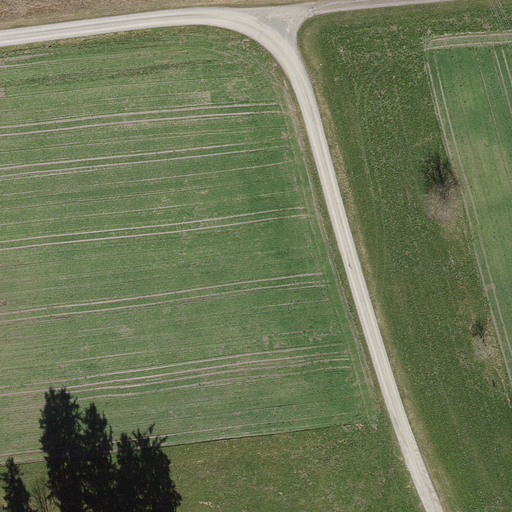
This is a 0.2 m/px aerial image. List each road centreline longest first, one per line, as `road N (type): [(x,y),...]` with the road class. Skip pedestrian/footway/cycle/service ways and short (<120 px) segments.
road 1 (track): [(265,30),(299,74),(394,407),(435,511)]
road 2 (track): [(265,30),(214,16),(0,38)]
road 3 (track): [(399,0),(318,7),(265,30)]
